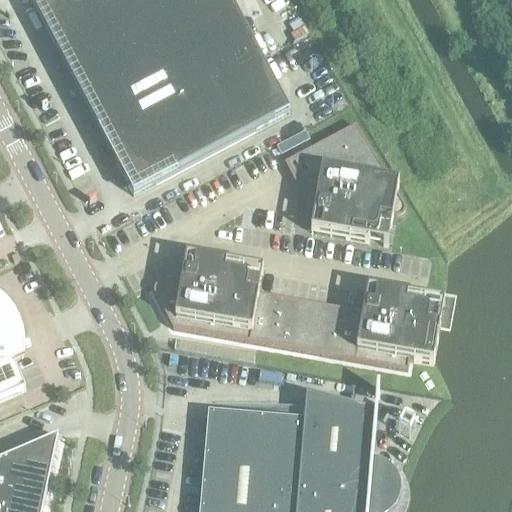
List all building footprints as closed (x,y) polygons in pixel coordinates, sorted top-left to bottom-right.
[(236,18),(226,0),(26,0),(27,4),(31,4),(56,53),(64,49),(89,96),(236,18)] [(236,18),(89,96),(114,142),(106,147),(133,198),(289,116),(236,18)] [(405,210),(396,196),(398,187),(390,185),(355,128),(284,166),(307,210),(317,212),(317,216),(317,220),(315,234),(310,233),(310,235),(368,245),(368,243),(369,237),(373,236),(376,232),(377,222),(390,224),(389,225),(391,225),(392,219),(395,219),(400,219),(404,215),(405,210)] [(17,255),(11,258),(14,265),(20,262),(17,255)] [(153,294),(154,297),(172,332),(302,355),(310,307),(257,297),(256,298),(246,296),(248,286),(246,281),(241,278),(242,272),(243,272),(243,271),(185,260),(185,262),(190,263),(187,276),(186,276),(185,278),(185,280),(184,282),(182,284),(168,281),(157,287),(154,290),(153,294)] [(433,368),(436,350),(439,329),(438,329),(438,330),(427,328),(429,318),(427,313),(422,311),(424,304),(424,305),(425,303),(367,293),(366,294),(371,295),(368,309),(366,311),(365,314),(365,316),(310,307),(302,355),(407,373),(409,364),(433,368)] [(0,302),(0,403),(25,392),(3,342),(15,337),(18,328),(16,322),(13,316),(9,312),(5,307),(1,303),(0,302)] [(382,467),(373,464),(377,417),(306,398),(304,412),(226,405),(225,417),(208,416),(199,511),(395,511),(398,507),(400,498),(399,489),(396,480),(390,472),(382,467)] [(0,511),(42,511),(46,495),(44,495),(52,459),(36,455),(37,450),(25,455),(25,454),(0,464),(0,511)]
